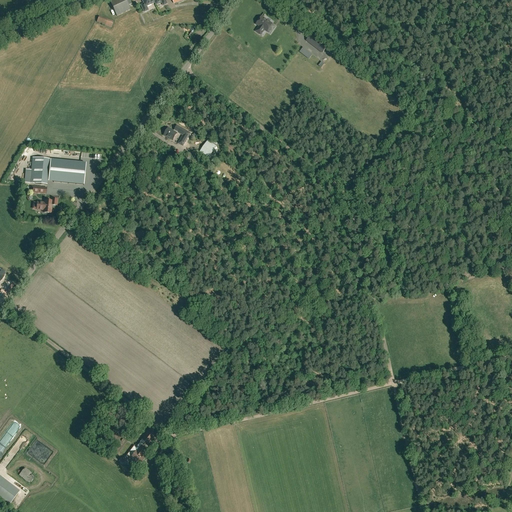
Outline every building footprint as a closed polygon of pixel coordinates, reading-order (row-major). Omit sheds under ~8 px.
[(120,0),(123,8),(119,9),(121,14),(131,10),(129,5),(132,4),(130,0),(120,0)] [(164,6),(168,4),(165,0),(142,0),(143,0),(144,3),(141,5),(145,12),(149,10),(147,6),(155,2),(156,5),(162,2),(164,6)] [(273,24),(262,16),(256,24),(259,26),(256,31),(261,34),(264,29),(267,31),(272,24),(273,24)] [(105,25),(111,27),(113,22),(107,19),(105,25)] [(272,24),(267,31),(271,34),(275,27),(272,24)] [(307,40),(323,52),(327,47),(311,34),(307,40)] [(185,142),(190,133),(177,126),(174,131),(168,128),(164,135),(173,140),(178,132),(183,135),(181,139),(185,142)] [(209,139),(201,151),(209,157),(211,153),(214,155),(217,151),(214,149),(217,145),(209,139)] [(48,179),(50,159),(33,158),(30,183),(47,185),(48,179)] [(50,159),(48,179),(54,180),(54,182),(84,185),(86,163),(50,159)] [(51,213),(52,201),(45,200),(45,203),(38,202),(37,209),(44,210),(44,212),(51,213)] [(152,439),(156,434),(150,429),(145,434),(152,439)] [(131,451),(134,453),(131,458),(132,458),(131,459),(135,462),(135,461),(140,464),(144,458),(142,456),(147,449),(142,445),(138,450),(134,447),(131,451)] [(20,473),(28,483),(34,478),(26,468),(20,473)] [(0,495),(10,503),(19,491),(0,475),(0,495)]
